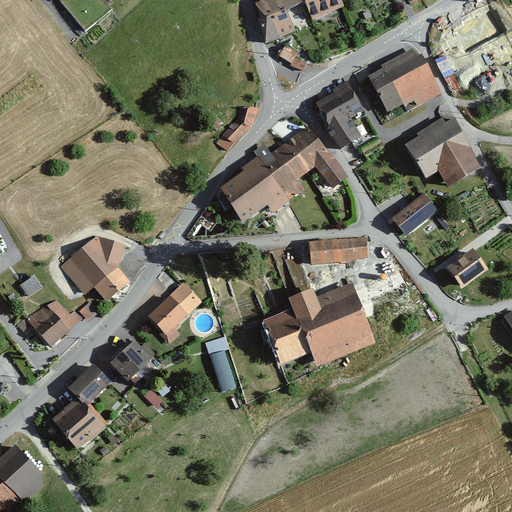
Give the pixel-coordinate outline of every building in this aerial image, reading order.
[(255,9),(259,24),(270,23),(280,42),(297,33),(286,16),(305,7),(302,0),(259,0),(258,1),(260,5),(255,9)] [(302,0),(305,7),(313,23),(344,9),(340,0),(302,0)] [(511,78),(511,40),(511,41),(507,33),(501,36),(487,11),(442,34),(457,61),(491,44),(511,78)] [(259,24),(266,49),(280,42),(270,23),(259,24)] [(286,44),(279,55),(303,71),(310,60),(286,44)] [(443,94),(417,49),(385,67),(387,70),(372,80),(393,114),(419,100),(422,106),(443,94)] [(331,132),(345,151),(365,137),(353,120),(366,113),(354,91),(323,109),(334,129),(331,132)] [(253,130),(258,110),(243,109),(240,122),(226,135),(238,146),(253,130)] [(423,139),(409,146),(425,175),(440,167),(449,184),(482,167),(457,121),(449,125),(446,120),(420,134),(423,139)] [(335,191),(351,180),(313,128),(298,140),(319,169),(335,191)] [(256,152),(260,158),(276,179),(289,198),(291,200),(306,190),(301,181),(319,169),(298,140),(274,155),(267,145),(256,152)] [(235,208),(276,179),(260,158),(244,169),(247,173),(223,190),(235,208)] [(289,198),(276,179),(235,208),(243,219),(266,202),(271,210),(289,198)] [(437,209),(424,194),(393,220),(406,235),(437,209)] [(64,267),(88,297),(96,290),(111,305),(133,286),(120,270),(128,247),(101,237),(64,267)] [(314,269),(371,260),(367,241),(310,245),(314,269)] [(488,268),(475,249),(448,269),(462,287),(488,268)] [(414,284),(404,268),(354,289),(373,335),(379,333),(372,317),(378,314),(372,302),(414,284)] [(21,284),(29,296),(44,285),(35,274),(21,284)] [(151,317),(166,332),(161,336),(171,347),(183,336),(177,330),(205,303),(186,284),(151,317)] [(312,290),(289,299),(294,311),(264,323),(281,365),(310,353),(316,368),(376,343),(351,284),(316,298),(312,290)] [(89,320),(99,311),(90,300),(80,309),(89,320)] [(72,316),(58,303),(31,319),(55,350),(84,322),(76,312),(72,316)] [(237,387),(226,349),(230,348),(226,335),(207,341),(221,391),(237,387)] [(155,361),(138,343),(114,366),(131,384),(155,361)] [(110,381),(93,364),(69,389),(82,401),(86,397),(90,401),(110,381)] [(152,387),(145,395),(157,406),(164,398),(152,387)] [(77,447),(106,426),(90,406),(84,400),(82,402),(78,398),(52,422),(77,447)] [(0,510),(4,507),(9,511),(23,501),(44,485),(42,473),(18,447),(0,463),(0,510)]
